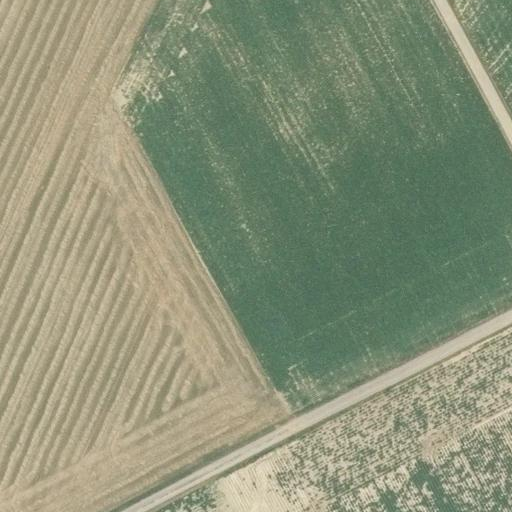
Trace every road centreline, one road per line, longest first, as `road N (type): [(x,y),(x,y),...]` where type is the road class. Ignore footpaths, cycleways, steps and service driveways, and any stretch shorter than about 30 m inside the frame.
road 1 (track): [(511,313),(133,511)]
road 2 (track): [(439,0),(511,137)]
